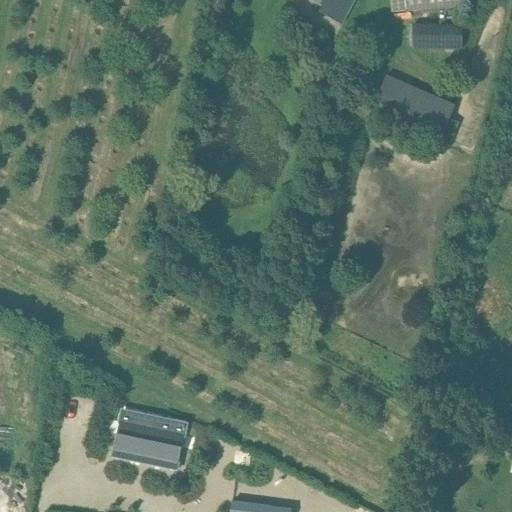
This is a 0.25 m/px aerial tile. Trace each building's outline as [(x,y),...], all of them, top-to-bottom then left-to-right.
[(306,0),(321,7),(318,13),(341,26),(354,0),(306,0)] [(391,0),(393,14),(466,8),(465,0),(391,0)] [(414,24),(414,47),(462,48),(462,25),(414,24)] [(454,140),(460,122),(453,120),(459,102),(386,78),(374,113),(454,140)] [(121,417),(113,456),(116,456),(177,469),(185,431),(121,417)] [(233,502),(231,511),(292,511),(293,510),(233,502)]
